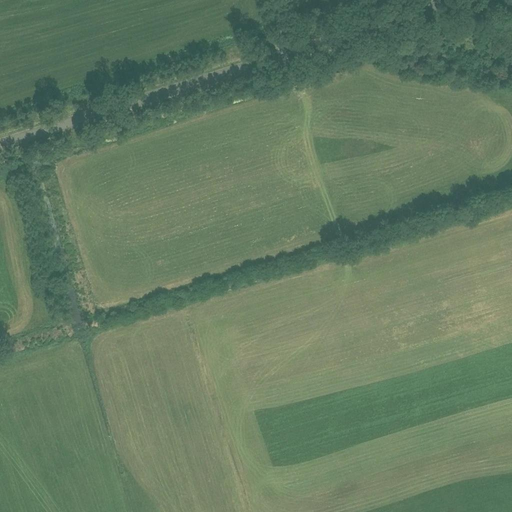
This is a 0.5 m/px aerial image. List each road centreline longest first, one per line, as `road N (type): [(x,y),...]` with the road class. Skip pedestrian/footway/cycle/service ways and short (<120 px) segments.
road 1 (residential): [(0,145),(290,54)]
road 2 (residential): [(290,54),(465,0)]
